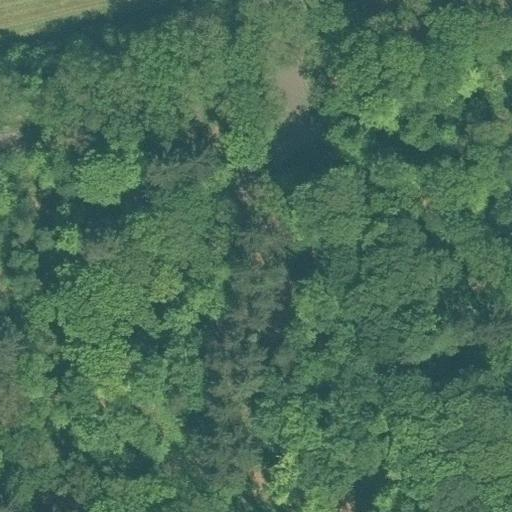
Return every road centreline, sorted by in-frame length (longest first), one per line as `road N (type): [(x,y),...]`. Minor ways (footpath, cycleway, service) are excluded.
road 1 (unclassified): [(495,511),(285,77)]
road 2 (track): [(301,106),(272,157),(0,422)]
road 3 (tertiary): [(285,77),(0,145)]
road 4 (track): [(0,457),(164,511)]
